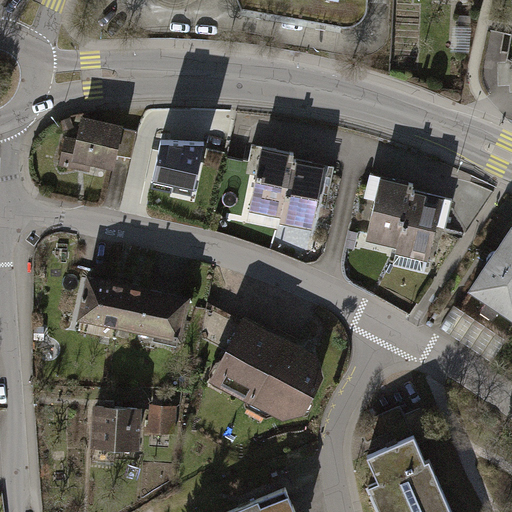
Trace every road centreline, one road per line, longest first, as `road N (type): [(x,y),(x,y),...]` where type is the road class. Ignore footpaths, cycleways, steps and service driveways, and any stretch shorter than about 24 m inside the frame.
road 1 (tertiary): [(38,82),(162,73),(314,89),(414,117),(511,160)]
road 2 (residential): [(0,207),(234,253),(390,322)]
road 3 (residential): [(0,207),(20,511)]
road 4 (residential): [(341,511),(333,427),(390,322)]
road 5 (residential): [(390,322),(511,401)]
